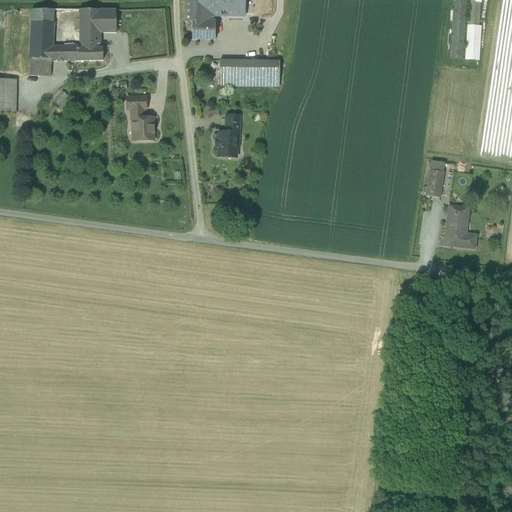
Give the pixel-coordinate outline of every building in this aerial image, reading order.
[(243,0),(184,0),(184,11),(196,11),(196,15),(201,15),(201,17),(214,17),(243,17),(243,0)] [(467,0),(462,0),(453,0),(449,59),(463,60),(467,1),(467,0)] [(481,0),(469,0),(469,2),(468,26),(469,26),(480,27),(481,0)] [(54,10),(19,10),(18,59),(50,63),(51,63),(52,50),(54,10)] [(115,10),(76,10),(78,42),(100,42),(100,33),(116,33),(115,10)] [(214,17),(201,17),(201,15),(196,15),(196,11),(184,11),(184,23),(192,23),(192,40),(214,41),(214,17)] [(480,27),(469,26),(466,60),(478,61),(481,27),(480,27)] [(100,42),(78,42),(78,46),(79,49),(77,50),(77,62),(103,61),(102,49),(100,49),(100,42)] [(78,46),(64,46),(65,50),(65,62),(77,62),(77,50),(79,49),(78,46)] [(57,50),(57,63),(65,62),(65,50),(57,50)] [(50,63),(18,59),(17,71),(50,72),(50,63)] [(279,62),(219,62),(219,86),(279,86),(279,62)] [(16,81),(0,79),(0,112),(16,113),(16,81)] [(57,107),(66,97),(62,93),(53,103),(57,107)] [(224,105),(227,97),(221,95),(218,103),(224,105)] [(70,100),(66,97),(57,107),(61,110),(70,100)] [(145,98),(126,99),(127,111),(131,111),(140,111),(146,110),(145,98)] [(152,119),(140,119),(140,111),(131,111),(131,121),(132,121),(135,121),(135,127),(132,130),(133,133),(135,135),(138,135),(138,141),(138,142),(153,141),(152,119)] [(239,118),(225,117),(224,134),(237,135),(239,135),(239,118)] [(236,143),(237,135),(224,134),(219,134),(218,142),(215,141),(215,149),(218,149),(218,158),(233,159),(233,158),(232,158),(233,151),(236,151),(238,148),(239,145),(236,143)] [(431,163),(430,172),(443,173),(445,165),(431,163)] [(443,173),(430,172),(426,197),(440,199),(443,173)] [(468,210),(448,208),(443,247),(473,250),(475,240),(464,239),(462,238),(463,224),(466,225),(468,210)]
